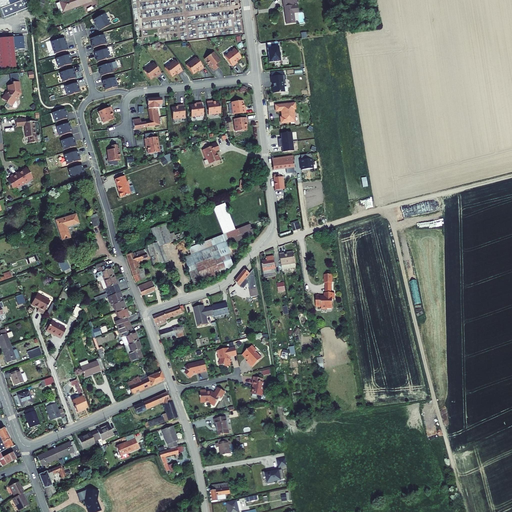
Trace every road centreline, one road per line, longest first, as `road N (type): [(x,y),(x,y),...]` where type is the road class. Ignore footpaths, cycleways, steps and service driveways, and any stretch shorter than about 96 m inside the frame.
road 1 (track): [(463,511),(385,207)]
road 2 (residential): [(143,313),(80,113),(95,97)]
road 3 (track): [(334,222),(511,176)]
road 4 (residential): [(266,238),(272,219),(255,78)]
road 5 (residential): [(24,444),(170,383)]
road 6 (residential): [(143,313),(224,282),(266,238)]
road 7 (unclassified): [(205,511),(173,391)]
road 8 (residential): [(135,93),(255,78)]
